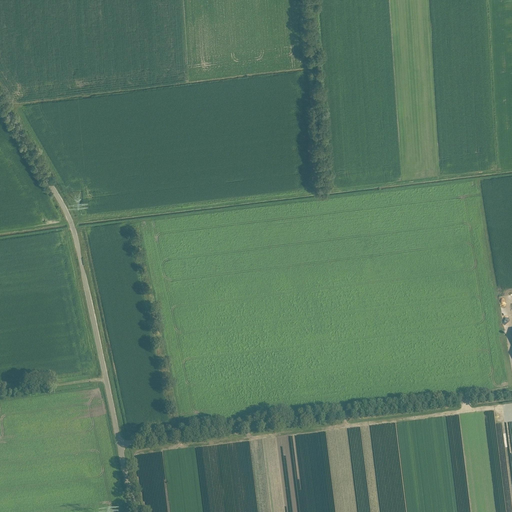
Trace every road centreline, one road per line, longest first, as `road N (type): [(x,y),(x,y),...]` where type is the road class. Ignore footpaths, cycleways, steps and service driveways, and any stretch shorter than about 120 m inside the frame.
road 1 (unclassified): [(118,444),(511,394)]
road 2 (unclassified): [(118,444),(75,234),(0,95)]
